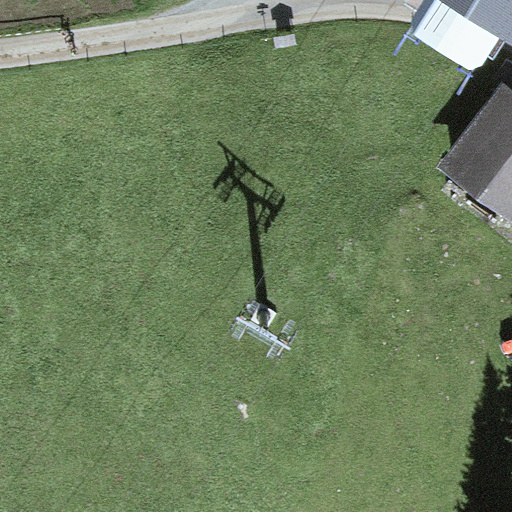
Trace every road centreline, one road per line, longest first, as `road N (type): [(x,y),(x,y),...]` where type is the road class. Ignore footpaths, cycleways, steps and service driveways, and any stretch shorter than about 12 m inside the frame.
road 1 (track): [(0,54),(270,0)]
road 2 (track): [(270,0),(407,3),(511,34)]
